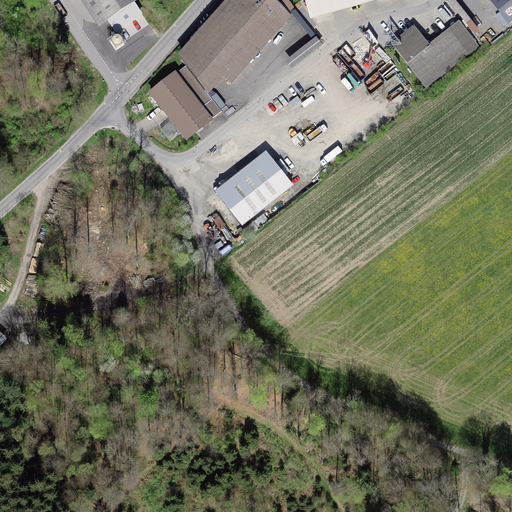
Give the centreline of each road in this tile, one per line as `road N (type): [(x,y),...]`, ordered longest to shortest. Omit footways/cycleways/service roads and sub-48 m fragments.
road 1 (residential): [(106,109),(154,152),(181,157),(362,22),(436,0)]
road 2 (tertiary): [(0,210),(106,109)]
road 3 (tertiary): [(124,90),(204,0)]
